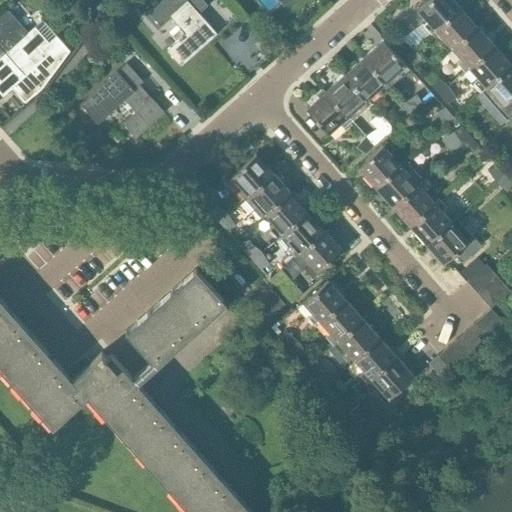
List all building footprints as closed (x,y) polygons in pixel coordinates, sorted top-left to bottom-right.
[(68,15),(82,0),(64,0),(59,6),(68,15)] [(187,31),(167,49),(180,64),(215,33),(198,13),(207,5),(202,0),(163,0),(148,13),(160,26),(172,15),(187,31)] [(431,32),(435,28),(460,7),(454,0),(428,0),(418,9),(428,20),(423,25),(431,32)] [(445,39),(440,43),(448,52),(469,33),(477,26),(460,7),(435,28),(445,39)] [(0,56),(27,33),(8,11),(0,18),(0,56)] [(27,33),(0,56),(0,92),(3,95),(12,87),(25,102),(41,88),(69,50),(56,35),(48,42),(35,26),(27,33)] [(465,71),(494,45),(483,33),(477,26),(469,33),(448,52),(448,53),(453,48),(462,59),(458,63),(465,71)] [(402,38),(397,46),(405,56),(414,48),(402,38)] [(384,40),(364,57),(387,82),(390,86),(401,77),(410,69),(384,40)] [(511,64),(494,45),(465,71),(465,72),(470,67),(479,78),(475,81),(482,90),(511,64)] [(422,60),(414,48),(405,56),(413,65),(422,60)] [(390,86),(386,82),(364,57),(345,74),(367,99),(378,89),(382,94),(390,86)] [(126,63),(80,103),(98,123),(125,99),(135,111),(122,122),(135,136),(163,112),(139,84),(142,82),(126,63)] [(478,94),(476,95),(502,124),(511,114),(511,65),(511,64),(482,90),(478,94)] [(371,103),(367,99),(345,74),(326,91),(348,116),(359,106),(363,111),(371,103)] [(431,85),(439,95),(448,87),(437,77),(431,85)] [(448,104),(456,99),(448,87),(439,95),(448,104)] [(352,120),(348,116),(326,91),(306,108),(328,133),(339,123),(343,128),(352,120)] [(423,103),(417,94),(405,102),(413,111),(423,103)] [(404,119),(413,111),(405,102),(396,113),(404,119)] [(453,117),(444,106),(436,112),(444,125),(453,117)] [(462,126),(453,131),(461,143),(470,135),(462,126)] [(384,137),(378,128),(366,136),(374,145),(384,137)] [(478,145),(470,135),(461,143),(473,153),(478,145)] [(356,147),(364,153),(374,145),(366,136),(356,147)] [(375,186),(400,164),(390,153),(395,149),(387,141),(358,166),(375,186)] [(244,199),(249,196),(273,174),(256,154),(231,176),(241,187),(237,191),(244,199)] [(405,160),(400,164),(375,186),(392,205),(417,183),(408,173),(412,169),(405,160)] [(496,165),(487,170),(495,182),(505,174),(496,165)] [(511,173),(509,170),(505,174),(495,182),(507,192),(511,185),(511,173)] [(261,218),(265,215),(290,192),(273,174),(249,196),(258,206),(254,210),(261,218)] [(392,205),(409,224),(434,203),(425,191),(429,188),(422,180),(417,183),(392,205)] [(307,212),(290,192),(265,215),(275,225),(271,229),(278,237),(282,234),(307,212)] [(409,224),(426,244),(455,218),(451,221),(442,211),(446,208),(439,199),(434,203),(409,224)] [(215,203),(209,211),(217,221),(226,213),(215,203)] [(324,231),(307,212),(282,234),(292,245),(288,248),(295,257),(299,253),(324,231)] [(225,230),(234,225),(226,213),(217,221),(225,230)] [(455,218),(427,244),(444,264),(468,242),(473,237),(463,226),(455,218)] [(324,231),(299,253),(308,263),(304,267),(312,276),(341,250),(324,231)] [(244,250),(252,259),(261,251),(249,242),(244,250)] [(260,269),(269,263),(261,251),(252,259),(260,269)] [(474,291),(494,273),(486,264),(466,282),(474,291)] [(195,267),(124,330),(155,364),(224,303),(225,304),(227,303),(226,302),(221,297),(222,297),(195,267)] [(277,288),(286,283),(278,271),(269,279),(277,288)] [(494,273),(474,291),(482,300),(502,282),(494,273)] [(316,325),(320,321),(345,299),(328,279),(303,302),(313,313),(308,317),(316,325)] [(502,282),(482,300),(489,308),(510,290),(502,282)] [(266,319),(284,304),(271,289),(253,305),(266,319)] [(362,318),(345,299),(320,321),(330,332),(325,336),(333,344),(362,318)] [(0,367),(51,425),(86,395),(71,378),(66,382),(60,376),(0,307),(0,367)] [(481,315),(499,336),(508,329),(489,308),(481,315)] [(499,336),(481,315),(472,323),(490,344),(499,336)] [(379,337),(362,318),(333,344),(338,341),(346,351),(342,355),(349,363),(379,337)] [(463,331),(481,352),(490,344),(472,323),(463,331)] [(285,330),(279,338),(287,348),(296,340),(285,330)] [(481,352),(463,331),(455,339),(473,359),(481,352)] [(396,356),(379,337),(349,363),(350,364),(354,360),(364,370),(359,374),(367,382),(396,356)] [(446,347),(464,367),(473,359),(455,339),(446,347)] [(304,352),(296,340),(287,348),(296,357),(304,352)] [(464,367),(446,347),(437,355),(455,375),(464,367)] [(66,370),(60,376),(66,382),(71,378),(86,395),(190,511),(243,511),(100,352),(89,362),(83,355),(72,365),(66,370)] [(384,402),(413,376),(396,356),(367,382),(367,383),(371,379),(381,389),(376,393),(384,402)] [(319,368),(313,376),(321,386),(331,378),(319,368)] [(338,390),(331,378),(321,386),(330,396),(338,390)] [(356,405),(347,413),(356,423),(365,417),(356,405)] [(373,411),(355,427),(369,443),(387,427),(373,411)]
